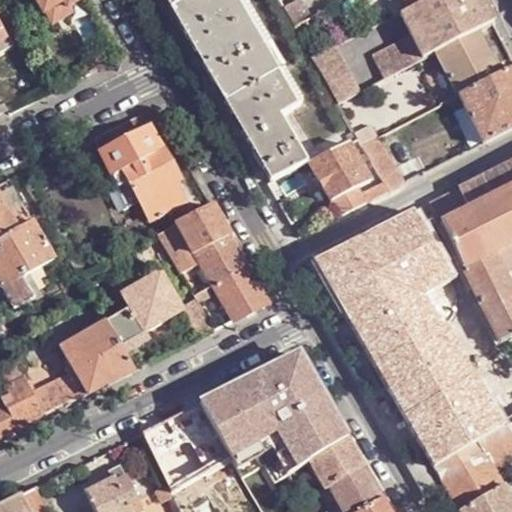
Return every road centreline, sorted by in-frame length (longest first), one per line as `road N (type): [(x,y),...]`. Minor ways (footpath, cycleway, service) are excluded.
road 1 (residential): [(323,311),(0,475)]
road 2 (residential): [(290,259),(511,143)]
road 3 (residential): [(323,311),(432,511)]
road 4 (residential): [(168,68),(290,259)]
road 5 (residential): [(0,152),(168,68)]
